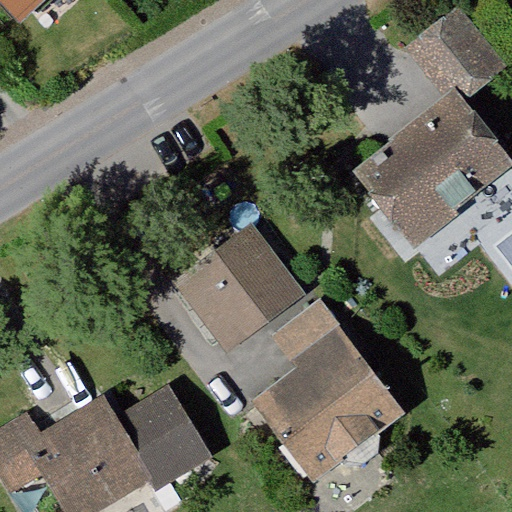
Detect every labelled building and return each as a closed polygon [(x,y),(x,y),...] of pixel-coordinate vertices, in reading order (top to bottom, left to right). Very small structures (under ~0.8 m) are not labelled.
[(1,0),(17,15),(32,0),(1,0)] [(453,88),(348,161),(403,240),(508,166),(453,88)] [(242,222),(166,278),(223,354),(299,297),(242,222)] [(287,362),(332,330),(314,304),(268,335),(287,362)] [(391,411),(332,330),(287,362),(242,394),(300,475),(391,411)] [(26,413),(0,426),(0,486),(26,472),(47,511),(127,511),(213,465),(172,391),(102,429),(89,405),(38,433),(26,413)]
